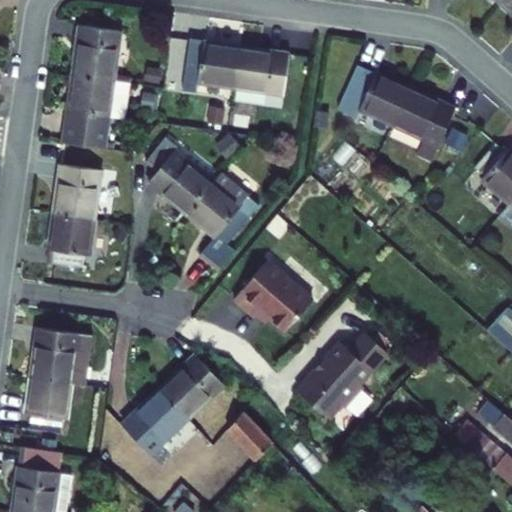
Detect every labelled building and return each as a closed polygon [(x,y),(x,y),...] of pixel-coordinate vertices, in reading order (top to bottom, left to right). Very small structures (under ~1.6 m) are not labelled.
[(511,0),(501,0),(497,6),(511,20),(511,0)] [(84,25),(76,74),(117,80),(125,31),(84,25)] [(201,78),(237,83),(242,41),(196,36),(188,85),(200,87),(201,78)] [(292,47),(242,41),(237,83),(286,88),(292,47)] [(353,100),(398,119),(413,82),(368,63),(353,100)] [(112,117),(117,80),(76,74),(71,111),(66,143),(107,150),(112,117)] [(458,101),(413,82),(398,119),(443,137),(458,101)] [(449,130),(445,149),(461,152),(465,134),(449,130)] [(485,172),(511,196),(511,142),(511,143),(504,136),(480,162),(488,169),(485,172)] [(187,218),(213,185),(169,154),(173,149),(160,140),(141,164),(154,175),(145,187),(187,218)] [(58,213),(99,219),(105,171),(64,165),(58,213)] [(217,272),(234,250),(227,244),(258,204),(221,175),(213,185),(187,218),(213,237),(198,256),(217,272)] [(99,219),(58,213),(51,251),(58,252),(56,264),(87,268),(89,257),(93,258),(99,219)] [(260,303),(284,325),(312,291),(266,254),(232,293),(253,311),(260,303)] [(511,311),(507,307),(487,330),(511,351),(511,311)] [(366,381),(362,379),(390,347),(367,327),(351,346),(341,338),(300,388),(332,415),(344,401),(347,403),(366,381)] [(76,384),(90,386),(97,338),(41,330),(34,377),(76,384)] [(226,385),(198,355),(162,390),(191,420),(226,385)] [(76,384),(34,377),(28,415),(34,416),(32,428),(64,433),(66,421),(71,422),(76,384)] [(191,420),(162,390),(133,419),(136,423),(129,429),(150,451),(158,444),(162,448),(191,420)] [(511,419),(490,400),(478,413),(511,441),(511,419)] [(274,439),(246,408),(230,428),(257,455),(274,439)] [(455,434),(466,444),(479,429),(468,419),(455,434)] [(466,444),(511,485),(511,458),(479,429),(466,444)] [(62,455),(23,449),(13,511),(73,511),(78,476),(59,473),(62,455)] [(447,488),(427,471),(418,480),(438,497),(447,488)] [(435,511),(423,499),(412,510),(413,511),(435,511)]
